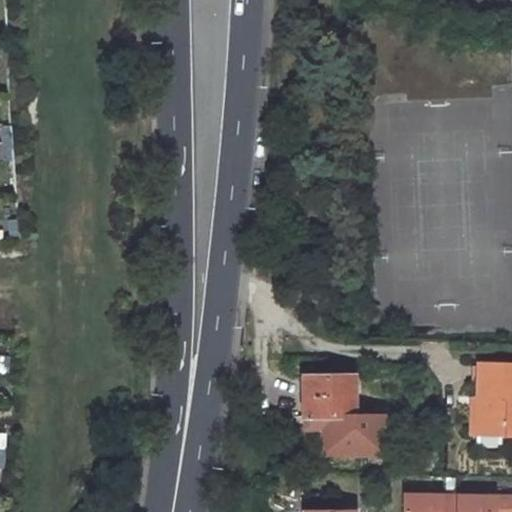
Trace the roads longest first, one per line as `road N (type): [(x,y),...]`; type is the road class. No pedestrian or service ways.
road 1 (primary): [(186,452),(238,111),(245,0)]
road 2 (primary): [(175,0),(186,452)]
